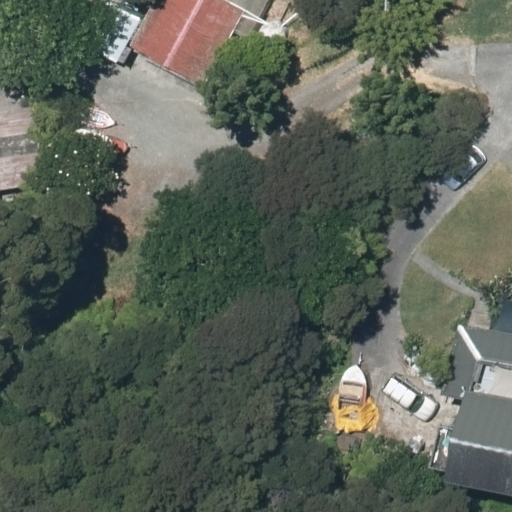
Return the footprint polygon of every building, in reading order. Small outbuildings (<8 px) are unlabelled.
[(144,40),(158,16),(129,0),(106,0),(88,34),(140,63),(151,44),(144,40)] [(258,8),(247,2),(243,0),(167,0),(159,16),(144,40),(151,44),(220,82),(248,28),(258,8)] [(263,37),(283,0),(247,0),(247,2),(258,8),(248,28),(263,37)] [(0,199),(10,198),(8,187),(58,180),(48,104),(0,110),(0,199)] [(483,392),(466,466),(511,475),(511,326),(477,319),(461,387),(483,392)]
